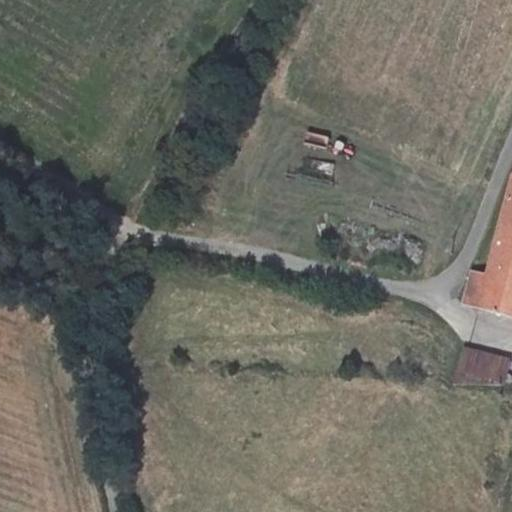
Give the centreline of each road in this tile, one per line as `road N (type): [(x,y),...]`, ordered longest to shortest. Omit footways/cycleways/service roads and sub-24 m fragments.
road 1 (unclassified): [(118,226),(414,292),(456,275),(511,147)]
road 2 (unclassified): [(121,511),(92,310),(118,226)]
road 3 (track): [(257,0),(118,226)]
road 4 (unclassified): [(118,226),(0,178)]
